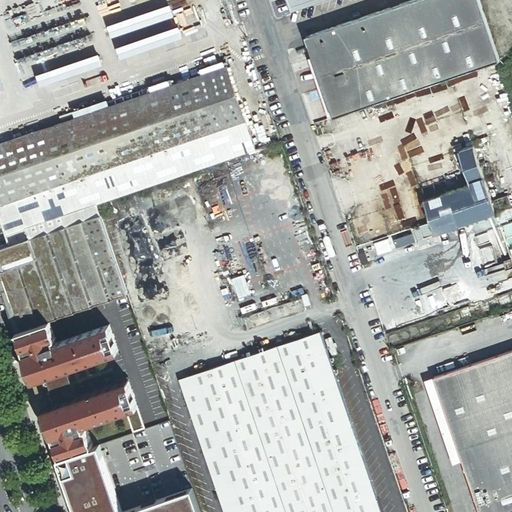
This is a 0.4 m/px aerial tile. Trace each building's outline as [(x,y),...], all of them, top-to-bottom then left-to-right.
[(288,0),(292,10),(319,0),(288,0)] [(501,62),(480,0),(414,0),(307,36),(335,118),(391,100),(452,79),(501,62)] [(0,206),(247,122),(228,67),(0,145),(0,206)] [(247,122),(0,206),(0,214),(7,235),(96,205),(256,150),(247,122)] [(475,145),(460,150),(471,184),(486,179),(475,145)] [(497,213),(486,179),(471,184),(425,200),(432,222),(436,234),(497,213)] [(100,217),(96,205),(7,235),(11,245),(29,239),(29,241),(100,217)] [(100,217),(29,241),(35,259),(0,270),(0,286),(16,333),(20,331),(14,312),(50,300),(56,319),(79,311),(127,295),(100,217)] [(423,238),(436,234),(432,222),(419,226),(423,238)] [(29,239),(11,245),(0,248),(0,270),(35,259),(29,241),(29,239)] [(368,255),(361,257),(365,267),(372,265),(368,255)] [(49,322),(56,319),(50,300),(14,312),(20,331),(49,322)] [(16,333),(33,382),(119,352),(110,325),(53,344),(52,341),(55,340),(49,322),(20,331),(16,333)] [(178,384),(221,511),(383,511),(324,335),(178,384)] [(511,511),(511,352),(435,378),(464,462),(480,511),(511,511)] [(60,404),(43,410),(60,458),(92,448),(86,430),(84,430),(82,427),(127,411),(134,433),(144,429),(137,407),(139,407),(128,377),(116,381),(117,384),(69,400),(68,395),(58,399),(60,404)] [(454,466),(464,462),(435,378),(425,382),(454,466)] [(76,511),(122,511),(101,449),(60,465),(76,511)] [(202,511),(196,492),(140,511),(202,511)]
